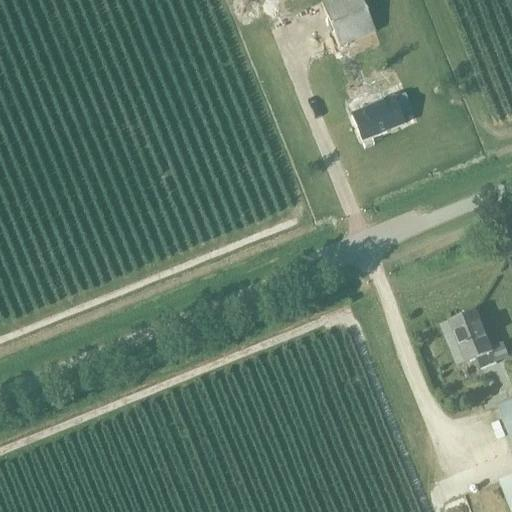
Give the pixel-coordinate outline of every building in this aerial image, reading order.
[(337,48),(373,32),(359,0),(329,0),(319,5),(337,48)] [(241,38),(254,65),(266,59),(253,33),(241,38)] [(398,116),(409,112),(403,96),(392,100),(350,116),(360,142),(401,126),(398,116)] [(478,371),(494,365),(490,354),(475,312),(449,322),(464,364),(474,360),(478,371)] [(511,447),(511,400),(504,404),(496,407),(511,447)] [(511,511),(511,478),(498,484),(508,511),(511,511)]
